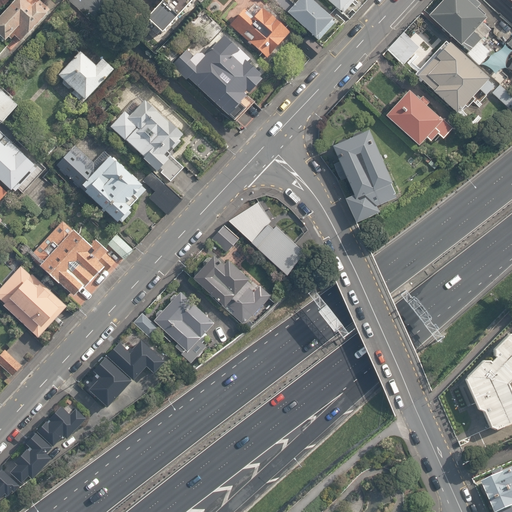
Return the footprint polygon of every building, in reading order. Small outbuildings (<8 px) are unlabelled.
[(8,8),(0,16),(0,36),(5,42),(12,34),(18,40),(51,6),(44,0),(6,0),(4,3),(8,8)] [(162,0),(147,17),(163,32),(191,0),(162,0)] [(256,0),(219,0),(212,9),(269,57),(292,30),(256,0)] [(274,0),(287,11),(296,0),(274,0)] [(323,0),(298,0),(291,9),(324,37),(342,15),(323,0)] [(328,0),(341,12),(352,0),(328,0)] [(428,12),(425,16),(457,46),(458,45),(466,52),(465,54),(478,65),(490,52),(478,42),(491,27),(482,19),(484,17),(480,14),(482,11),(476,6),(476,5),(470,0),(439,0),(435,5),(433,5),(429,9),(428,12)] [(187,43),(170,61),(229,116),(271,72),(224,29),(200,55),(187,43)] [(402,33),(386,51),(402,66),(418,47),(402,33)] [(484,78),(443,41),(412,74),(430,91),(429,92),(452,114),(477,89),(483,95),(491,87),(483,79),(484,78)] [(96,66),(79,49),(57,72),(85,99),(113,70),(103,59),(96,66)] [(0,86),(0,119),(7,125),(23,105),(0,86)] [(405,91),(382,116),(415,146),(422,138),(427,142),(435,133),(441,139),(441,138),(450,128),(438,117),(436,119),(423,107),(428,102),(421,96),(416,102),(405,91)] [(184,134),(144,100),(130,115),(125,111),(111,127),(172,181),(186,166),(169,151),(184,134)] [(0,177),(15,191),(16,190),(18,192),(39,169),(37,168),(38,166),(0,130),(0,177)] [(336,143),(329,146),(350,196),(345,198),(342,199),(353,224),(375,213),(373,207),(392,198),(386,184),(387,183),(380,165),(381,161),(378,155),(375,154),(364,131),(359,133),(358,132),(352,134),(352,136),(345,139),(343,138),(337,141),(336,143)] [(54,170),(68,182),(70,179),(83,191),(85,189),(121,222),(154,186),(115,151),(113,154),(104,145),(99,150),(85,136),(54,170)] [(40,178),(52,188),(60,178),(48,168),(40,178)] [(52,188),(40,178),(25,197),(41,210),(49,199),(45,197),(52,188)] [(165,181),(148,199),(166,217),(183,198),(165,181)] [(0,203),(10,193),(0,184),(0,225),(5,221),(0,216),(0,203)] [(269,226),(272,222),(260,204),(256,207),(231,222),(289,273),(307,253),(296,244),(279,229),(277,231),(269,226)] [(113,260),(63,220),(31,253),(75,296),(113,260)] [(240,238),(223,224),(212,238),(228,252),(240,238)] [(120,235),(110,246),(126,261),(136,250),(120,235)] [(251,278),(215,256),(195,275),(245,326),(269,304),(251,278)] [(67,306),(19,264),(0,285),(0,301),(38,337),(67,306)] [(213,321),(176,288),(150,316),(187,349),(213,321)] [(157,325),(142,312),(133,321),(148,335),(157,325)] [(511,333),(505,333),(491,348),(491,354),(492,355),(487,361),(486,360),(479,359),(462,377),(475,408),(480,409),(487,425),(492,428),(511,419),(511,403),(504,382),(511,373),(511,333)] [(123,343),(111,356),(137,379),(149,366),(159,374),(169,363),(144,341),(133,352),(123,343)] [(8,348),(1,356),(0,355),(0,383),(4,387),(25,364),(8,348)] [(134,382),(109,358),(96,371),(103,377),(91,389),(110,407),(134,382)] [(73,416),(63,407),(40,431),(57,447),(66,437),(70,440),(89,419),(79,410),(73,416)] [(56,449),(39,433),(29,444),(33,447),(19,463),(21,465),(15,472),(27,482),(31,477),(35,481),(57,458),(52,454),(56,449)] [(511,467),(481,481),(493,511),(496,511),(511,505),(511,467)] [(22,486),(5,469),(0,474),(0,504),(9,495),(12,497),(22,486)]
